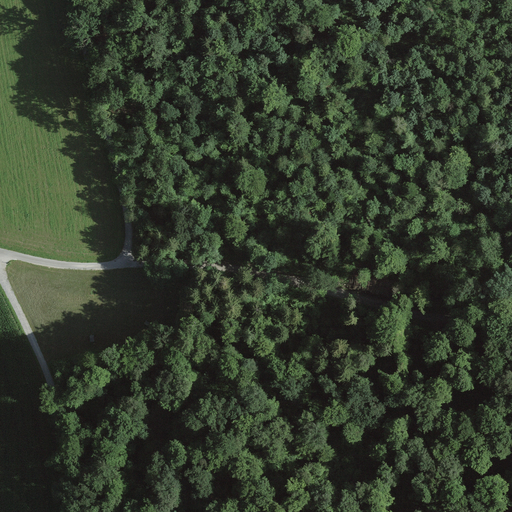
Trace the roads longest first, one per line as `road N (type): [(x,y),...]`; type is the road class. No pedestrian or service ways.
road 1 (track): [(73,0),(115,152),(125,262),(246,262),(315,289),(442,314),(511,485)]
road 2 (track): [(0,279),(48,379),(81,511)]
road 3 (residential): [(0,254),(52,264),(125,262)]
